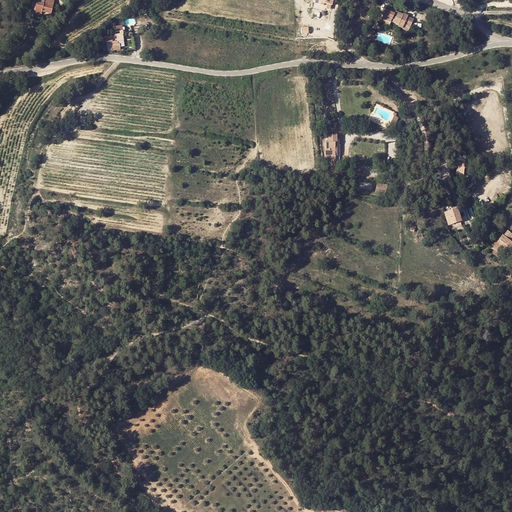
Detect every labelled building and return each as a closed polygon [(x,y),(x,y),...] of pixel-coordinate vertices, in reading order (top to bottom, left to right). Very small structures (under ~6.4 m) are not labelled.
[(46,3),(46,5),(37,3),(35,2),(33,11),(37,12),(36,15),(43,17),(44,13),(53,15),(56,5),(46,3)] [(385,10),(380,21),(389,25),(390,22),(398,25),(397,27),(402,29),(404,25),(409,27),(413,18),(403,14),(395,11),(393,14),(385,10)] [(124,39),(123,33),(117,34),(118,37),(114,38),(114,40),(110,41),(112,50),(119,49),(118,40),(124,39)] [(327,141),(329,154),(339,153),(344,152),(344,148),(343,141),(342,141),(342,136),(341,137),(338,119),(328,121),(331,140),(327,141)] [(456,162),(457,175),(466,175),(465,162),(456,162)] [(377,183),(375,193),(385,195),(388,185),(377,183)] [(460,221),(456,210),(448,213),(452,224),(460,221)] [(493,248),(498,252),(505,244),(507,245),(511,248),(511,246),(511,233),(509,231),(505,236),(503,235),(494,247),(493,248)] [(507,245),(505,244),(498,252),(500,254),(502,252),(507,245)]
